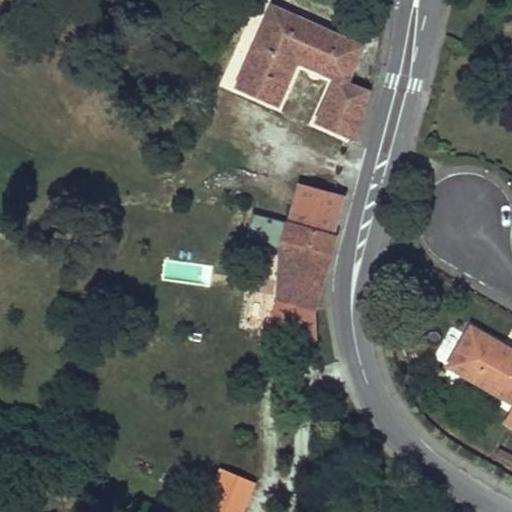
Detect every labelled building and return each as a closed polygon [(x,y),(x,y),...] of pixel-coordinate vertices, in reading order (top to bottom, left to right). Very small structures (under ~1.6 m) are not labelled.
[(362,48),(270,6),(234,89),(236,90),(278,108),(298,64),(333,80),(315,123),(357,142),(369,92),(348,84),(362,48)] [(345,198),(297,186),(280,250),(277,301),(314,313),(345,198)] [(195,298),(178,293),(170,317),(186,323),(195,298)] [(511,351),(470,328),(447,366),(511,404),(511,351)] [(205,508),(215,511),(240,511),(253,481),(220,468),(205,508)] [(383,511),(389,501),(370,491),(362,510),(367,511),(383,511)]
